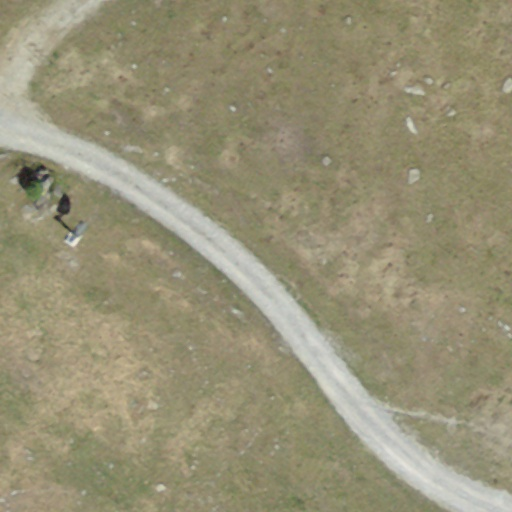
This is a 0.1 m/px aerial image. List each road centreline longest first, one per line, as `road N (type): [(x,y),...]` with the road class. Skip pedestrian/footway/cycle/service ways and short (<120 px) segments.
road 1 (track): [(0,134),(85,158),(275,289),(410,481),(479,511)]
road 2 (track): [(76,0),(54,10),(29,50),(4,135)]
